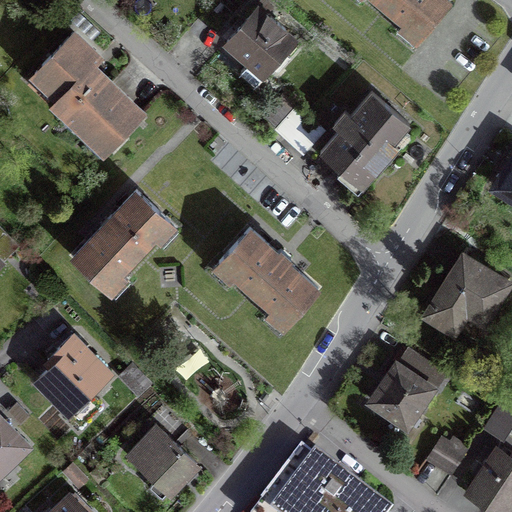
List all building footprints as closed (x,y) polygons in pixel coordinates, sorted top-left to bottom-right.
[(448,0),(380,0),(404,20),(403,21),(420,35),(448,0)] [(266,14),(256,6),(226,40),(249,60),(240,70),(256,84),(265,74),(264,73),(294,39),(283,30),(285,28),(268,12),(266,14)] [(99,56),(72,31),(34,71),(58,94),(53,100),(106,149),(142,111),(92,64),(99,56)] [(409,123),(372,91),(321,149),(362,185),(397,145),(393,141),(409,123)] [(276,126),(291,140),(311,118),(297,104),(276,126)] [(324,129),(311,118),(291,140),(303,151),(324,129)] [(511,159),(496,185),(511,194),(511,159)] [(170,219),(136,187),(73,255),(107,286),(121,271),(121,270),(154,235),(155,236),(170,219)] [(0,263),(20,245),(0,224),(0,263)] [(277,250),(250,225),(218,260),(235,274),(272,306),(271,307),(287,321),(318,287),(289,261),(291,257),(281,248),(277,250)] [(509,281),(471,258),(463,270),(455,266),(426,312),(454,329),(466,310),(484,321),(509,281)] [(110,371),(72,333),(48,357),(53,362),(38,376),(70,409),(110,371)] [(443,370),(408,347),(397,362),(396,361),(370,399),(407,424),(443,370)] [(132,364),(121,374),(138,392),(148,382),(132,364)] [(511,417),(511,402),(506,399),(488,426),(501,435),(511,417)] [(187,429),(169,412),(132,454),(155,475),(150,485),(163,497),(196,461),(176,442),(187,429)] [(0,468),(26,444),(0,416),(0,468)] [(452,442),(442,435),(428,456),(450,472),(468,445),(456,437),(452,442)] [(504,511),(511,501),(511,458),(498,449),(487,465),(484,463),(476,474),(479,476),(470,489),(504,511)] [(357,511),(372,492),(329,460),(293,510),(283,503),(276,511),(357,511)] [(88,509),(72,492),(53,510),(54,511),(85,511),(88,509)]
